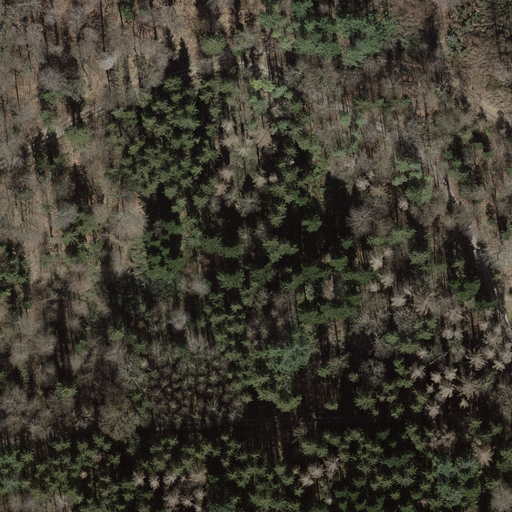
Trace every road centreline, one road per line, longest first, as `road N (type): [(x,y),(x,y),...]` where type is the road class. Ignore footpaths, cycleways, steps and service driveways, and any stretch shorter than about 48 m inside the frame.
road 1 (track): [(511,344),(471,234),(426,156),(254,66),(163,77),(0,165)]
road 2 (track): [(511,413),(129,427),(0,442)]
road 3 (track): [(242,65),(279,54),(436,79),(511,127)]
